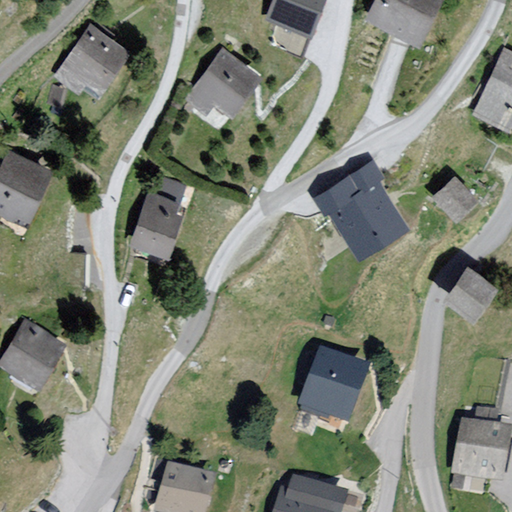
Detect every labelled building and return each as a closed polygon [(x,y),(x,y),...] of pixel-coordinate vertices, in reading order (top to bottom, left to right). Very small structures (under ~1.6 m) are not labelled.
[(325,0),(274,0),(268,22),(314,37),(325,0)] [(446,0),(380,0),(372,18),(427,43),(446,0)] [(130,58),(91,32),(62,74),(101,101),(130,58)] [(265,74),(224,46),(189,97),(231,125),(265,74)] [(511,48),(508,46),(474,116),(511,134),(511,48)] [(57,171),(11,151),(0,176),(0,209),(33,224),(57,171)] [(375,163),(322,197),(363,260),(416,226),(375,163)] [(489,202),(463,176),(440,200),(466,225),(489,202)] [(196,191),(157,178),(135,245),(174,258),(196,191)] [(502,287),(473,267),(450,299),(480,319),(502,287)] [(73,341),(28,319),(3,368),(49,391),(73,341)] [(374,371),(324,351),(301,407),(352,427),(374,371)] [(511,366),(479,360),(469,414),(501,420),(511,366)] [(511,435),(511,433),(466,425),(456,480),(502,488),(511,435)] [(211,511),(221,478),(170,464),(157,511),(211,511)] [(340,511),(345,497),(293,481),(289,493),(283,491),(276,511),(340,511)]
